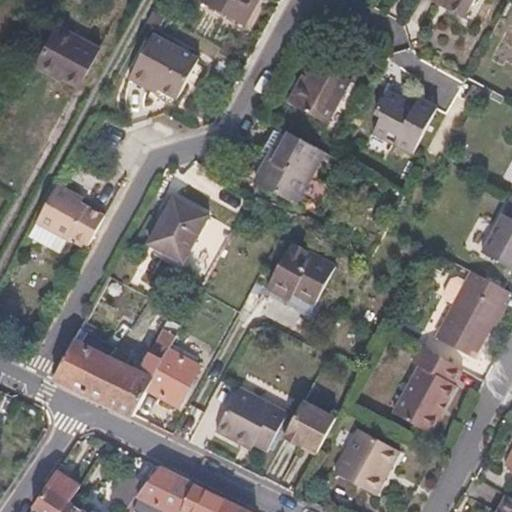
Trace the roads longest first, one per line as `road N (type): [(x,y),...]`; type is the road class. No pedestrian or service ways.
road 1 (residential): [(25,384),(158,152),(228,129),(300,0)]
road 2 (residential): [(78,412),(284,511)]
road 3 (residential): [(433,511),(511,364)]
road 4 (residential): [(78,412),(9,511)]
